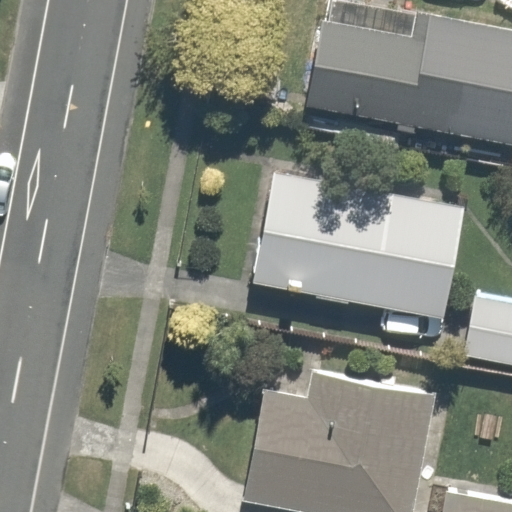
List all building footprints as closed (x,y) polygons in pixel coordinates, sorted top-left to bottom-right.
[(511,23),(368,0),(318,0),(301,107),(511,141),(511,23)] [(262,160),(243,276),(443,315),(462,199),(262,160)] [(511,285),(471,281),(462,350),(511,356),(511,285)] [(409,511),(432,395),(301,362),(299,388),(254,382),(237,488),(344,511),(409,511)] [(511,511),(511,500),(442,484),(435,511),(511,511)]
